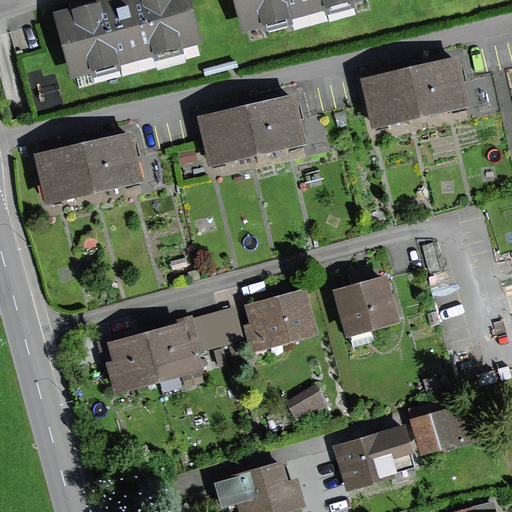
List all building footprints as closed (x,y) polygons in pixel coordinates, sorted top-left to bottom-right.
[(185,60),(181,43),(195,39),(184,0),(128,0),(60,18),(74,70),(152,51),(156,67),(185,60)] [(238,0),(246,26),(341,0),(238,0)] [(365,82),(371,108),(377,107),(381,125),(459,107),(455,89),(461,87),(455,61),(365,82)] [(201,120),(208,146),(214,144),(218,162),(296,144),(292,126),(298,125),(292,99),(201,120)] [(128,136),(38,157),(44,183),(50,182),(54,200),(133,182),(128,164),(134,162),(128,136)] [(338,292),(349,334),(395,321),(383,280),(338,292)] [(250,308),(255,327),(260,325),(266,345),(312,332),(302,294),(250,308)] [(227,338),(251,332),(243,303),(219,309),(227,338)] [(227,338),(219,309),(194,316),(202,345),(227,338)] [(162,332),(147,336),(158,378),(198,367),(191,343),(197,341),(190,317),(177,321),(179,328),(162,332)] [(132,385),(158,378),(147,336),(131,341),(115,345),(113,339),(99,342),(106,366),(112,365),(118,389),(132,385)] [(289,405),(298,420),(326,403),(317,388),(289,405)] [(446,447),(489,434),(481,405),(462,410),(458,397),(411,410),(423,448),(444,442),(446,447)] [(345,445),(350,463),(341,465),(347,486),(413,466),(403,428),(345,445)] [(285,484),(279,464),(214,483),(219,500),(239,494),(243,511),(274,511),(300,505),(294,482),(285,484)]
